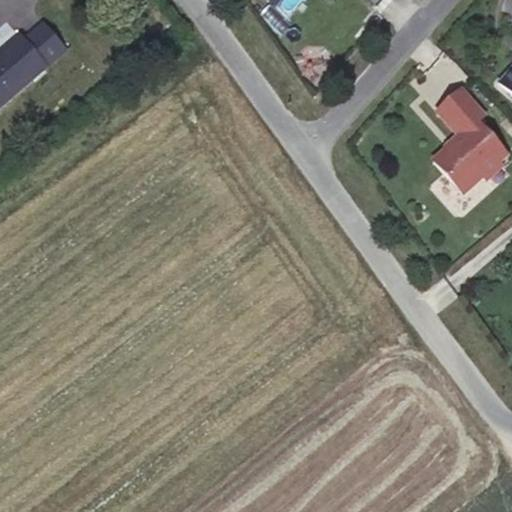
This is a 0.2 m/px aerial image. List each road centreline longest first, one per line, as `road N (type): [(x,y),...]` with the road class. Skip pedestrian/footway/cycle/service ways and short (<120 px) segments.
road 1 (residential): [(302,154),(499,421),(511,427)]
road 2 (residential): [(302,154),(440,0)]
road 3 (residential): [(188,0),(302,154)]
